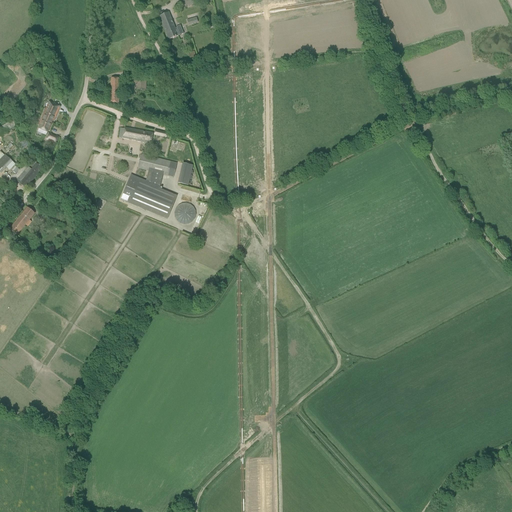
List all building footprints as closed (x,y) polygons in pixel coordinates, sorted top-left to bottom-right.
[(159,16),(169,40),(179,36),(180,35),(180,36),(184,34),(180,26),(176,27),(177,28),(175,29),(168,13),(159,16)] [(110,78),(109,104),(118,104),(118,96),(122,96),(123,79),(110,78)] [(137,90),(146,90),(146,79),(137,78),(137,90)] [(37,132),(35,135),(40,137),(42,134),(43,134),(44,131),(47,133),(53,120),(54,121),(60,107),(56,105),(49,102),(42,117),(43,118),(37,132)] [(16,118),(0,127),(0,136),(20,124),(16,118)] [(121,128),(119,137),(137,140),(137,141),(141,142),(141,141),(143,141),(146,142),(146,143),(151,144),(153,133),(125,128),(125,129),(121,128)] [(167,135),(168,133),(155,130),(155,131),(155,132),(154,136),(166,138),(167,136),(167,135)] [(46,140),(56,144),(59,138),(49,133),(46,140)] [(25,139),(17,145),(21,150),(29,145),(25,139)] [(5,155),(0,160),(0,167),(3,164),(7,168),(12,162),(8,158),(5,155)] [(130,177),(121,198),(123,199),(168,218),(176,196),(159,189),(163,175),(173,177),(176,164),(170,163),(171,162),(141,155),(137,169),(148,171),(145,183),(132,178),(130,177)] [(16,180),(25,189),(43,169),(36,163),(31,170),(28,167),(16,180)] [(188,186),(193,166),(182,164),(178,183),(188,186)] [(183,201),(171,215),(182,225),(184,222),(188,225),(198,213),(183,201)] [(27,208),(9,229),(13,232),(17,236),(26,225),(28,226),(31,222),(29,221),(34,214),(31,211),(27,208)] [(44,223),(38,230),(41,232),(47,225),(44,223)]
